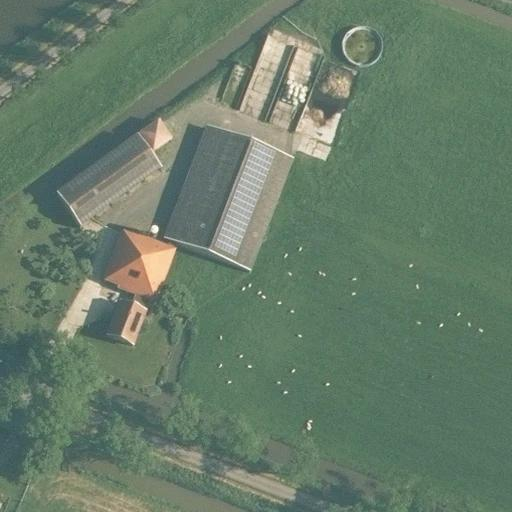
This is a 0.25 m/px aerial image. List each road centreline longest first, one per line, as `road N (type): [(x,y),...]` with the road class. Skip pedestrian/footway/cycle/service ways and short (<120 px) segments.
road 1 (unclassified): [(352,511),(0,375)]
road 2 (unclassified): [(0,89),(120,0)]
